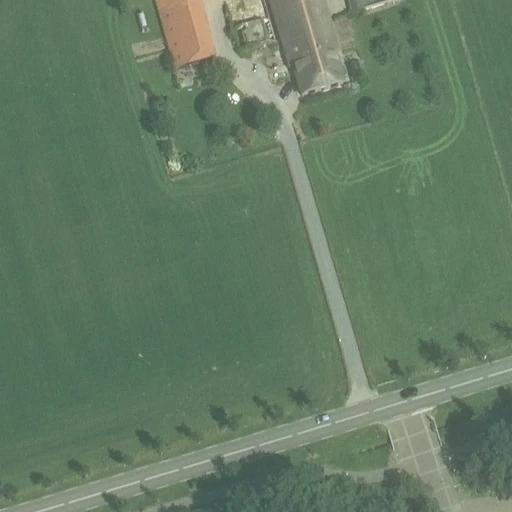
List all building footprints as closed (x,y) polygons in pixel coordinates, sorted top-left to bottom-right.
[(199,0),(153,0),(174,73),(216,62),(199,0)] [(240,0),(224,5),(239,56),(277,45),(262,0),(240,0)] [(341,83),(345,79),(343,71),(338,69),(334,56),(338,55),(322,0),(269,0),(289,70),(293,69),(301,98),(343,87),(341,83)] [(405,0),(346,0),(351,16),(406,0),(405,0)] [(363,64),(353,67),(357,82),(367,80),(363,64)]
